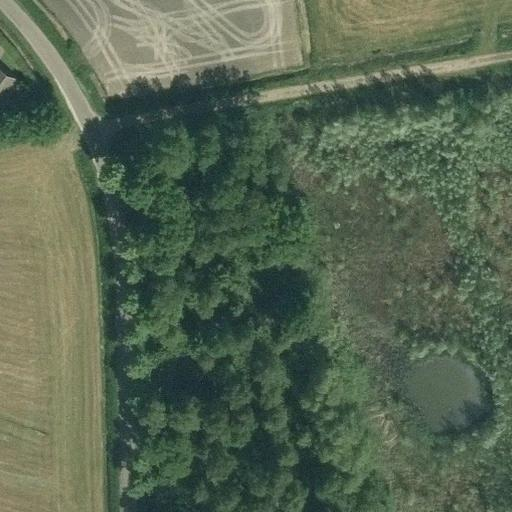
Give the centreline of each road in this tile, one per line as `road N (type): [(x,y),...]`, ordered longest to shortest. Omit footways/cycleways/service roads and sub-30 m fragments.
road 1 (unclassified): [(129,511),(128,350),(115,205),(91,126),(2,0)]
road 2 (track): [(91,126),(511,55)]
